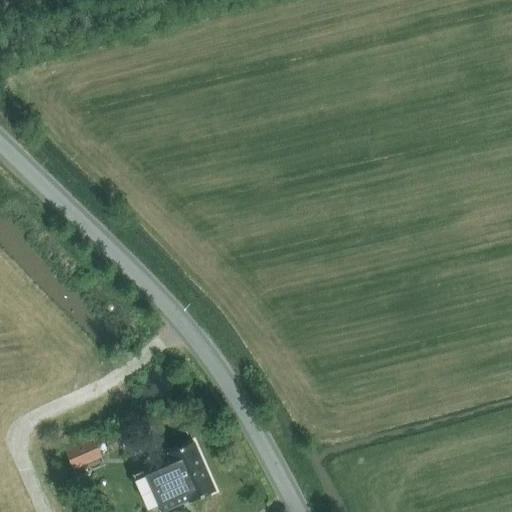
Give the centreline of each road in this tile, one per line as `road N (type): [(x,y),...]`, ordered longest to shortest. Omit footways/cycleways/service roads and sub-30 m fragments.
road 1 (tertiary): [(301,511),(144,276),(0,140)]
road 2 (unclassified): [(0,47),(173,0)]
